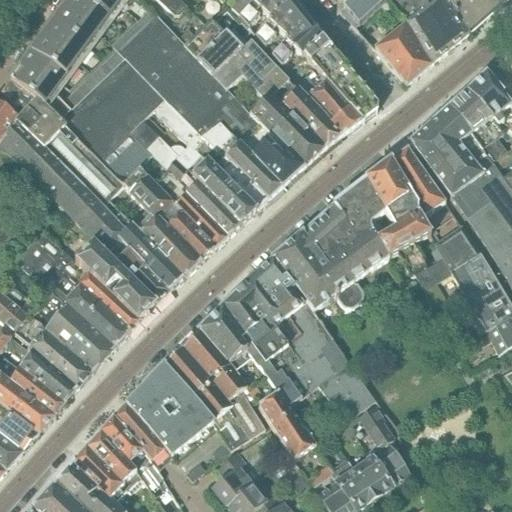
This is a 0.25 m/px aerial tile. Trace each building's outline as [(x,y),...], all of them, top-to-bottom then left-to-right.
[(71,0),(10,82),(47,110),(56,98),(128,0),(71,0)] [(155,0),(173,17),(181,17),(187,11),(176,0),(155,0)] [(238,19),(254,1),(252,0),(217,0),(223,5),(226,0),(242,0),(231,12),(238,19)] [(255,0),(254,1),(239,19),(248,30),(260,19),(257,15),(261,11),(270,22),(290,3),(288,0),(255,0)] [(334,0),(344,11),(349,6),(356,0),(334,0)] [(339,15),(356,33),(379,10),(382,15),(387,15),(392,11),(383,0),(356,0),(349,6),(344,11),(339,15)] [(383,0),(392,11),(405,28),(431,68),(468,38),(445,1),(444,0),(383,0)] [(444,0),(445,1),(468,38),(487,19),(502,7),(498,0),(444,0)] [(270,22),(255,38),(265,49),(277,39),(273,35),(278,31),(287,42),(307,23),(305,20),(305,16),(302,12),(297,11),(290,3),(270,22)] [(151,12),(138,24),(143,29),(155,17),(151,12)] [(226,14),(214,26),(224,36),(223,41),(221,42),(236,59),(262,86),(261,88),(275,101),(284,93),(291,87),(251,44),(247,48),(243,44),(242,43),(251,34),(241,24),(238,27),(226,14)] [(59,123),(67,131),(100,165),(130,136),(142,124),(152,113),(164,102),(202,140),(220,127),(252,160),(256,165),(281,192),(303,173),(283,152),(276,158),(265,147),(272,141),(250,118),(225,92),(184,49),(185,48),(179,42),(155,17),(143,29),(130,42),(117,54),(125,62),(111,75),(97,88),(84,100),(70,112),(60,122),(59,123)] [(185,48),(184,49),(225,92),(227,94),(242,79),(260,100),(246,114),(250,118),(272,141),(283,152),(303,173),(324,154),(282,109),(275,101),(261,88),(262,86),(236,59),(221,42),(223,41),(224,36),(214,26),(212,23),(204,30),(195,38),(185,48)] [(287,42),(271,57),(282,69),(293,58),(289,53),(293,49),(303,60),(304,59),(322,41),(321,40),(321,35),(318,31),(313,31),(307,23),(287,42)] [(138,24),(125,37),(130,42),(143,29),(138,24)] [(375,52),(375,53),(405,90),(431,68),(405,28),(375,52)] [(185,48),(195,38),(189,32),(179,42),(185,48)] [(112,49),(117,54),(130,42),(125,37),(112,49)] [(322,41),(304,59),(329,87),(347,71),(322,41)] [(117,54),(104,67),(111,75),(125,62),(117,54)] [(104,67),(90,80),(97,88),(111,75),(104,67)] [(377,108),(347,71),(329,87),(361,125),(376,114),(377,108)] [(485,76),(467,92),(492,123),(494,122),(498,127),(504,123),(500,117),(511,109),(501,96),(502,95),(497,89),(486,76),(485,77),(485,76)] [(90,80),(77,93),(84,100),(97,88),(90,80)] [(344,138),(359,127),(324,87),(317,92),(307,80),(298,88),(344,138)] [(0,107),(21,123),(102,209),(108,203),(122,189),(100,165),(67,131),(59,123),(60,122),(47,110),(10,82),(0,95),(0,107)] [(294,98),(282,109),(324,154),(341,140),(298,94),(293,89),(291,87),(284,93),(286,96),(289,93),(294,98)] [(467,92),(448,110),(481,151),(490,163),(497,173),(511,160),(511,151),(507,157),(496,143),(503,138),(500,134),(492,123),(467,92)] [(77,93),(63,106),(70,112),(84,100),(77,93)] [(56,98),(47,110),(60,122),(70,112),(63,106),(56,98)] [(242,178),(243,178),(202,140),(164,102),(152,113),(188,147),(207,165),(256,215),(268,204),(242,178)] [(0,107),(0,149),(21,123),(0,107)] [(410,145),(448,197),(490,163),(481,151),(448,110),(410,145)] [(126,233),(102,209),(21,123),(0,149),(0,153),(24,175),(85,233),(94,247),(156,308),(171,294),(118,240),(126,233)] [(192,180),(197,186),(240,230),(256,215),(207,165),(188,147),(184,151),(182,150),(181,150),(180,149),(179,149),(178,149),(177,149),(176,149),(175,149),(173,149),(172,150),(171,150),(170,151),(169,151),(158,141),(142,124),(130,136),(146,152),(152,158),(166,171),(176,161),(193,179),(192,180)] [(281,192),(256,165),(252,160),(220,127),(202,140),(243,178),(242,178),(268,204),(281,192)] [(173,206),(154,186),(139,171),(152,158),(146,152),(130,136),(100,165),(122,189),(150,218),(155,224),(156,222),(160,226),(200,267),(214,253),(176,213),(175,210),(173,206)] [(420,222),(445,207),(407,153),(390,166),(417,210),(417,217),(420,222)] [(228,241),(240,230),(197,186),(192,180),(193,179),(176,161),(166,171),(167,173),(184,190),(181,192),(187,198),(228,241)] [(511,194),(503,184),(504,183),(497,173),(490,163),(448,197),(480,242),(507,284),(511,293),(511,194)] [(398,257),(403,264),(405,263),(415,279),(425,273),(411,249),(430,239),(428,236),(426,231),(420,222),(417,217),(417,210),(390,166),(365,184),(395,234),(378,244),(390,262),(398,257)] [(175,210),(176,213),(214,253),(228,241),(187,198),(181,192),(184,190),(167,173),(154,186),(173,206),(175,210)] [(511,194),(511,176),(504,183),(503,184),(511,194)] [(272,263),(313,315),(336,299),(335,304),(342,314),(351,314),(359,309),(360,306),(363,299),(355,290),(351,289),(390,262),(378,244),(395,234),(365,184),(333,208),(302,237),(272,263)] [(171,294),(183,282),(136,232),(108,203),(102,209),(126,233),(118,240),(171,294)] [(150,218),(136,232),(183,282),(200,267),(160,226),(156,222),(155,224),(150,218)] [(439,243),(434,246),(443,263),(450,275),(480,257),(461,230),(439,243)] [(432,234),(428,236),(430,239),(434,246),(439,243),(436,237),(438,236),(435,232),(432,234)] [(138,326),(156,308),(94,247),(76,266),(69,259),(43,235),(35,245),(57,266),(54,269),(77,290),(88,277),(138,326)] [(115,352),(128,337),(77,290),(54,269),(57,266),(35,245),(16,265),(31,278),(52,296),(66,309),(115,352)] [(480,257),(450,275),(451,277),(468,307),(482,297),(489,308),(505,299),(480,257)] [(350,367),(313,315),(272,263),(224,309),(264,366),(268,364),(276,377),(281,374),(284,379),(292,373),(310,398),(320,390),(345,424),(375,403),(350,367)] [(443,263),(425,273),(415,279),(424,294),(451,277),(450,275),(443,263)] [(88,277),(77,290),(128,337),(138,326),(88,277)] [(20,282),(6,299),(31,321),(44,334),(92,375),(115,352),(66,309),(52,296),(31,278),(26,284),(25,283),(23,285),(20,282)] [(31,321),(0,294),(0,325),(13,337),(16,339),(31,321)] [(485,335),(487,334),(511,320),(511,311),(505,299),(489,308),(482,297),(468,307),(485,335)] [(224,309),(196,336),(241,395),(243,396),(247,393),(235,374),(251,363),(276,400),(287,414),(291,412),(310,398),(292,373),(284,379),(281,374),(276,377),(268,364),(264,366),(224,309)] [(511,349),(511,320),(487,334),(498,357),(511,349)] [(16,339),(31,350),(35,354),(78,391),(92,375),(44,334),(31,321),(16,339)] [(0,354),(8,346),(22,356),(28,361),(25,364),(18,372),(19,373),(65,408),(75,394),(48,370),(28,354),(10,341),(0,332),(0,354)] [(182,350),(164,368),(209,428),(211,427),(225,446),(226,447),(231,453),(265,433),(243,396),(241,395),(196,336),(182,351),(182,350)] [(4,360),(0,365),(0,377),(0,378),(8,385),(55,420),(65,408),(19,373),(18,372),(4,360)] [(171,461),(209,428),(164,368),(126,409),(153,438),(171,461)] [(511,373),(503,378),(511,388),(511,373)] [(0,410),(38,439),(55,420),(8,385),(0,378),(0,377),(0,410)] [(261,397),(257,391),(249,396),(253,402),(261,397)] [(276,400),(259,411),(272,430),(295,417),(291,412),(287,414),(276,400)] [(114,422),(147,460),(159,475),(165,469),(173,463),(171,461),(153,438),(126,409),(119,417),(114,422)] [(0,441),(22,457),(38,439),(0,410),(0,441)] [(366,418),(358,423),(366,435),(381,456),(371,463),(390,491),(390,490),(408,478),(393,457),(398,454),(391,444),(393,443),(381,425),(383,424),(374,412),(366,418)] [(272,430),(294,466),(317,451),(295,417),(272,430)] [(146,494),(163,481),(159,475),(147,460),(114,422),(101,437),(141,488),(146,494)] [(354,436),(349,429),(339,436),(344,443),(354,436)] [(101,437),(87,453),(122,492),(127,496),(129,498),(141,488),(101,437)] [(0,469),(6,474),(22,457),(0,441),(0,469)] [(256,445),(253,447),(260,455),(262,453),(256,445)] [(231,453),(226,447),(225,446),(212,457),(218,464),(231,453)] [(127,496),(122,492),(87,453),(73,468),(114,509),(127,496)] [(211,492),(225,510),(252,488),(239,471),(244,466),(236,456),(218,471),(225,481),(211,492)] [(390,491),(371,463),(369,460),(365,462),(364,460),(350,470),(373,503),(380,499),(380,498),(390,491)] [(335,477),(331,479),(352,511),(359,511),(366,508),(373,503),(350,470),(347,465),(333,475),(335,477)] [(192,485),(205,474),(200,467),(186,478),(192,485)] [(117,511),(114,509),(73,468),(72,469),(56,488),(55,489),(79,511),(117,511)] [(290,486),(297,495),(307,487),(301,477),(290,486)] [(326,494),(321,486),(313,491),(311,493),(314,498),(316,496),(327,511),(352,511),(331,479),(326,482),(332,490),(326,494)] [(312,490),(313,491),(321,486),(316,480),(309,485),(312,490)] [(275,511),(279,509),(271,500),(266,504),(252,488),(225,510),(226,511),(275,511)] [(79,511),(55,489),(32,511),(79,511)]
